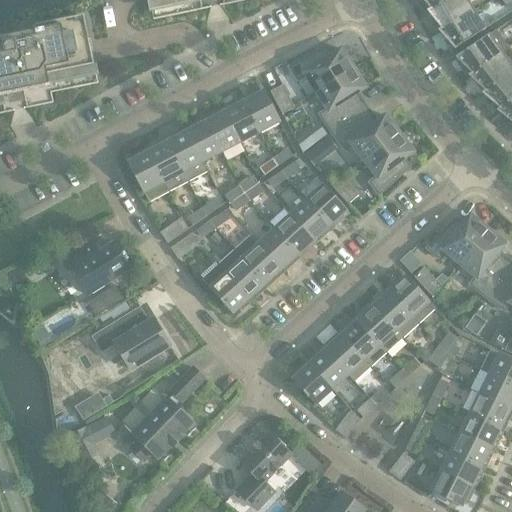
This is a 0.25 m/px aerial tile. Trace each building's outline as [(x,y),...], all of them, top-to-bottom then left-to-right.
[(149,0),(153,21),(250,0),(249,0),(149,0)] [(422,0),(431,11),(451,0),(422,0)] [(442,31),(474,11),(467,0),(451,0),(431,11),(434,16),(432,18),(442,31)] [(474,11),(442,31),(446,35),(443,37),(455,50),(486,30),(474,11)] [(0,114),(53,104),(51,94),(98,84),(84,18),(0,35),(0,114)] [(472,75),(502,53),(509,48),(496,30),(489,35),(458,56),(463,61),(461,64),(472,75)] [(316,93),(354,69),(341,50),(331,57),(326,48),(289,68),(297,81),(305,76),(316,93)] [(511,71),(511,65),(502,53),(472,75),(476,79),(474,82),(486,93),(511,71)] [(354,69),(316,93),(327,110),(319,115),(331,134),(365,110),(356,95),(366,88),(354,69)] [(511,71),(486,93),(490,97),(488,99),(501,110),(511,99),(511,71)] [(283,86),(271,92),(282,115),(294,108),(283,86)] [(242,99),(260,133),(280,123),(262,89),(242,99)] [(223,109),(241,144),(260,133),(242,99),(223,109)] [(511,99),(501,110),(505,114),(503,116),(511,123),(511,99)] [(204,119),(222,154),(241,144),(223,109),(204,119)] [(365,110),(331,134),(344,151),(352,145),(364,161),(399,135),(386,117),(376,124),(365,110)] [(222,154),(204,119),(185,129),(203,164),(222,154)] [(165,139),(188,183),(207,173),(203,164),(185,129),(165,139)] [(307,134),(296,142),(302,154),(315,144),(307,134)] [(399,135),(364,161),(377,177),(369,183),(378,196),(410,168),(404,160),(413,152),(399,135)] [(146,150),(169,193),(188,183),(165,139),(146,150)] [(317,146),(306,154),(315,165),(326,157),(317,146)] [(169,193),(146,150),(134,156),(136,159),(128,163),(149,203),(169,193)] [(273,159),(279,167),(291,158),(286,150),(273,159)] [(279,167),(273,159),(261,167),(266,175),(279,167)] [(282,172),(287,180),(299,171),(294,163),(282,172)] [(287,180),(282,172),(269,180),(275,188),(287,180)] [(331,186),(348,205),(358,196),(341,177),(331,186)] [(239,186),(244,194),(257,186),(251,178),(239,186)] [(232,203),(244,194),(239,186),(226,195),(232,203)] [(244,194),(250,202),(262,194),(257,186),(244,194)] [(306,201),(332,229),(349,214),(323,186),(306,201)] [(244,194),(232,203),(238,211),(250,202),(244,194)] [(202,209),(207,217),(220,208),(214,200),(202,209)] [(290,215),(316,244),(332,229),(306,201),(290,215)] [(207,217),(202,209),(190,217),(195,225),(207,217)] [(274,230),(300,258),(316,244),(290,215),(289,216),(284,210),(269,223),(275,229),(274,230)] [(210,222),(216,230),(228,221),(222,213),(210,222)] [(460,265),(488,231),(471,216),(463,226),(456,219),(426,249),(438,259),(444,252),(460,265)] [(160,234),(168,244),(188,230),(181,219),(160,234)] [(216,230),(210,222),(198,230),(203,238),(216,230)] [(258,244),(284,273),(300,258),(274,230),(258,244)] [(488,231),(460,265),(476,278),(469,285),(487,299),(511,266),(498,254),(505,245),(488,231)] [(171,249),(178,260),(199,246),(192,235),(171,249)] [(235,251),(242,259),(268,287),(284,273),(258,244),(251,236),(235,251)] [(73,270),(90,296),(131,270),(113,243),(96,254),(88,242),(61,260),(69,273),(73,270)] [(226,273),(252,302),(268,287),(242,259),(226,273)] [(511,266),(487,299),(505,312),(510,304),(511,305),(511,266)] [(424,269),(414,278),(431,296),(441,287),(424,269)] [(17,271),(4,280),(13,294),(26,285),(17,271)] [(252,302),(226,273),(209,288),(233,315),(240,309),(242,311),(252,302)] [(387,290),(419,325),(435,310),(403,275),(387,290)] [(115,286),(102,295),(110,308),(124,300),(115,286)] [(371,304),(403,339),(419,325),(387,290),(371,304)] [(355,319),(387,354),(403,339),(371,304),(355,319)] [(142,321),(147,318),(140,308),(91,337),(102,354),(115,345),(130,370),(170,346),(154,320),(145,326),(142,321)] [(461,314),(455,322),(462,329),(469,321),(461,314)] [(475,315),(465,329),(476,336),(486,323),(475,315)] [(339,333),(371,369),(387,354),(355,319),(339,333)] [(323,348),(349,376),(355,383),(371,369),(339,333),(323,348)] [(438,347),(446,353),(455,341),(447,335),(438,347)] [(446,353),(454,359),(463,347),(455,341),(446,353)] [(437,365),(446,353),(438,347),(429,359),(437,365)] [(307,362),(333,391),(349,376),(323,348),(307,362)] [(480,371),(489,375),(511,386),(511,361),(490,351),(480,371)] [(446,353),(437,365),(445,370),(454,359),(446,353)] [(402,371),(408,378),(419,368),(413,361),(402,371)] [(292,379),(316,406),(333,391),(307,362),(297,371),(299,374),(292,379)] [(133,435),(139,441),(131,449),(144,462),(152,454),(158,459),(170,447),(173,449),(180,441),(178,439),(192,423),(174,406),(180,401),(182,402),(204,379),(193,368),(171,391),(174,395),(169,400),(168,400),(133,435)] [(408,378),(402,371),(391,381),(397,388),(408,378)] [(511,386),(489,375),(479,394),(511,410),(511,386)] [(432,396),(441,400),(448,387),(439,382),(432,396)] [(370,400),(376,407),(387,397),(381,390),(370,400)] [(469,414),(504,431),(511,414),(511,410),(479,394),(469,414)] [(109,396),(102,401),(107,407),(113,403),(109,396)] [(441,400),(432,396),(426,409),(434,413),(441,400)] [(376,407),(370,400),(359,410),(365,417),(376,407)] [(336,431),(347,439),(361,421),(350,413),(336,431)] [(460,433),(494,450),(504,431),(469,414),(460,433)] [(107,417),(69,436),(83,464),(100,455),(95,445),(116,434),(107,417)] [(413,434),(422,439),(428,425),(420,421),(413,434)] [(450,452),(485,470),(494,450),(460,433),(450,452)] [(407,448),(415,452),(422,439),(413,434),(407,448)] [(237,491),(257,511),(274,493),(264,484),(291,456),(285,450),(285,447),(277,440),(275,441),(269,435),(258,445),(258,444),(251,451),(252,453),(241,463),(253,475),(237,491)] [(300,444),(291,453),(302,464),(311,455),(300,444)] [(440,472),(475,489),(485,470),(450,452),(440,472)] [(389,473),(400,481),(414,462),(404,454),(389,473)] [(475,489),(440,472),(430,492),(462,507),(466,500),(469,501),(475,489)] [(101,494),(92,506),(100,511),(109,511),(115,505),(101,494)] [(307,511),(365,511),(341,494),(333,505),(329,502),(325,507),(316,500),(307,511)]
